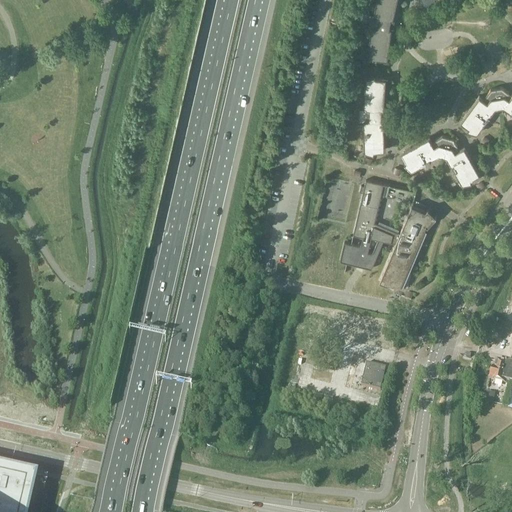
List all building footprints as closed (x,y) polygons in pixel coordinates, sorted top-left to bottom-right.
[(376,0),(373,14),(369,13),(366,26),(371,27),(368,57),(376,61),(377,60),(376,60),(377,58),(386,59),(386,54),(388,54),(391,32),(389,32),(391,18),(392,14),(394,14),(397,0),(376,0)] [(361,64),(368,67),(363,68),(364,74),(371,73),(370,67),(368,67),(370,62),(364,59),(361,64)] [(376,77),(375,75),(366,77),(363,108),(359,107),(358,120),(363,120),(364,151),(374,154),(374,153),(373,153),(374,151),(382,150),(382,145),(384,145),(384,123),(381,123),(382,104),(384,104),(386,82),(384,82),(384,77),(376,77)] [(507,93),(509,91),(502,86),(490,88),(485,95),(488,96),(485,100),(479,95),(463,117),(465,118),(462,122),(469,127),(468,129),(468,130),(477,133),(495,108),(504,106),(511,112),(511,93),(511,96),(507,93)] [(458,145),(454,138),(442,135),(435,139),(436,141),(433,143),(429,137),(406,150),(407,152),(403,154),(407,162),(405,163),(405,164),(412,170),(439,155),(447,157),(462,184),(472,182),(472,181),(471,181),(471,179),(478,175),(476,171),(478,170),(464,146),(458,150),(456,146),(458,145)] [(344,242),(340,261),(347,263),(358,265),(358,264),(362,265),(364,265),(363,267),(372,269),(384,240),(396,243),(380,281),(387,284),(385,287),(392,289),(393,286),(399,289),(400,287),(404,288),(408,271),(407,271),(415,252),(425,227),(427,225),(428,226),(437,216),(432,211),(428,208),(426,210),(415,206),(413,205),(412,205),(400,233),(375,222),(381,195),(384,196),(386,185),(389,185),(368,180),(366,180),(365,186),(361,185),(361,187),(360,192),(363,193),(354,233),(353,235),(351,244),(344,242)] [(304,311),(301,326),(354,337),(357,322),(304,311)] [(511,382),(511,363),(497,360),(495,367),(493,367),(491,377),(490,379),(506,383),(506,381),(511,382)] [(380,391),(386,368),(366,363),(360,386),(380,391)] [(487,392),(485,401),(493,403),(495,394),(487,392)] [(0,511),(25,511),(31,486),(0,479),(0,511)]
